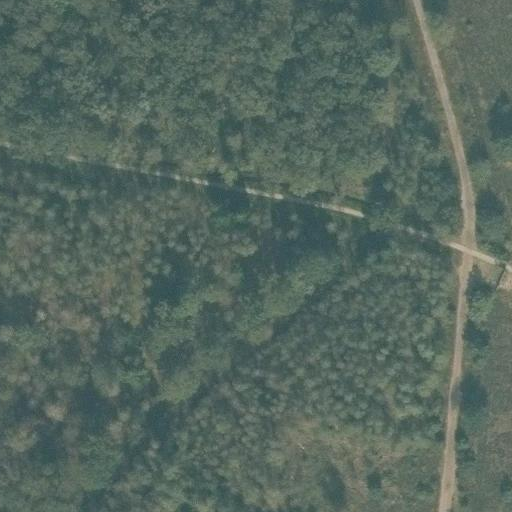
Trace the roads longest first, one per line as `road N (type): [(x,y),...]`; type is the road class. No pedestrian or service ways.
road 1 (track): [(414,0),(468,204),(439,511)]
road 2 (track): [(84,511),(197,394),(392,223)]
